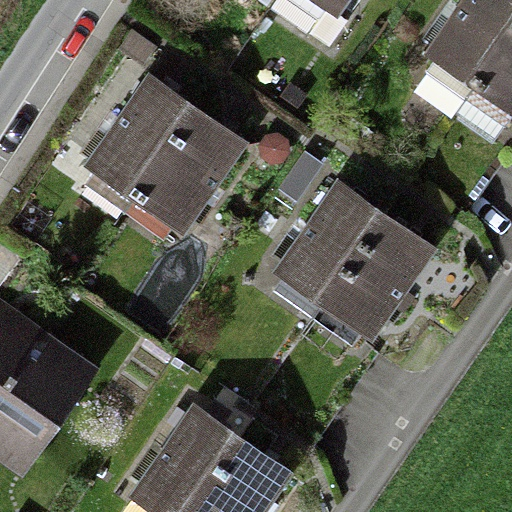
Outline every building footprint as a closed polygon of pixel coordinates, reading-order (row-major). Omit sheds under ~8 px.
[(261,0),(307,33),(328,3),(339,11),(346,0),(261,0)] [(511,0),(466,0),(411,81),(452,109),(473,79),(511,105),(511,0)] [(90,162),(186,229),(247,143),(225,127),(176,92),(152,75),(90,162)] [(481,173),(498,149),(511,129),(511,105),(473,79),(452,109),(408,171),(457,207),(465,196),(481,173)] [(278,270),(371,335),(433,247),(408,230),(363,199),(339,182),(278,270)] [(330,404),(346,382),(363,357),(371,346),(320,310),(254,405),(305,440),(313,429),(330,404)] [(0,420),(33,443),(79,374),(0,320),(0,420)] [(160,511),(261,511),(288,472),(266,457),(240,439),(220,426),(193,407),(134,494),(160,511)]
